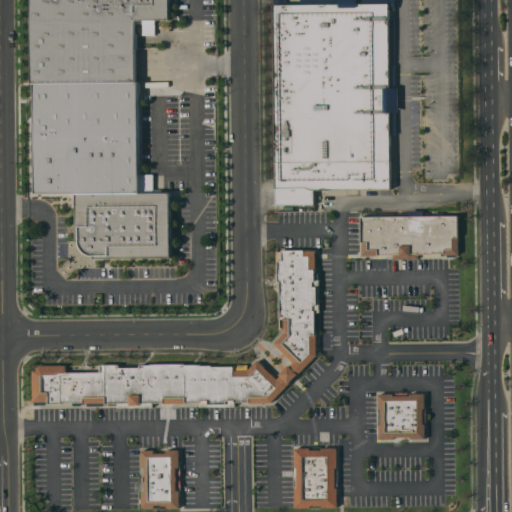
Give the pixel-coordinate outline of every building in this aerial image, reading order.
[(169,0),(170,19),(135,20),(136,81),(32,82),(31,0),(169,0)] [(314,189),(314,204),(276,205),(274,0),(286,0),(286,4),(300,4),(300,0),(395,0),(395,9),(389,9),(389,20),(395,20),(395,65),(396,65),(396,88),(399,88),(399,111),(397,111),(397,134),(390,134),(391,189),(314,189)] [(95,258),(95,255),(92,255),(88,254),(85,252),(83,251),(82,248),(80,245),(80,243),(80,241),(77,241),(76,193),(170,192),(171,257),(95,258)] [(459,215),(459,254),(445,254),(445,253),(431,253),(431,254),(419,254),(419,259),(393,259),(393,254),(378,254),(378,255),(362,255),(362,242),(361,242),(361,216),(459,215)] [(284,319),(280,319),(280,281),(278,281),(278,260),(282,260),(282,250),(316,250),(316,270),(315,270),(315,279),(319,279),(320,312),(315,312),(316,334),(317,334),(317,356),(271,402),(250,403),(250,402),(235,402),(235,406),(200,407),(200,402),(186,402),(186,403),(164,403),(164,402),(153,402),(153,407),(119,407),(118,403),(84,403),(84,402),(62,402),(62,403),(49,403),(49,402),(33,402),(32,371),(39,365),(66,365),(66,372),(101,372),(101,364),(119,364),(119,367),(140,367),(140,365),(151,365),(151,364),(186,364),(186,365),(202,364),(202,365),(212,365),(212,366),(234,366),(234,370),(248,370),(258,360),(277,379),(281,375),(280,374),(289,365),(290,366),(294,362),(274,343),(284,333),(284,319)] [(411,439),(411,437),(394,437),(394,439),(379,439),(379,394),(393,393),(393,395),(410,395),(410,393),(425,393),(425,408),(423,408),(423,424),(425,424),(425,438),(411,439)] [(296,507),(295,502),(294,502),(293,493),(295,493),(295,488),(297,488),(297,487),(295,487),(295,478),(297,478),(297,467),(295,467),(295,448),(310,448),(310,446),(322,446),(322,448),(337,448),(337,467),(335,467),(336,488),(337,488),(338,507),(296,507)] [(179,449),(180,467),(181,490),(180,490),(180,508),(167,508),(167,507),(155,507),(155,508),(142,508),(142,491),(143,491),(142,467),(142,450),(179,449)]
